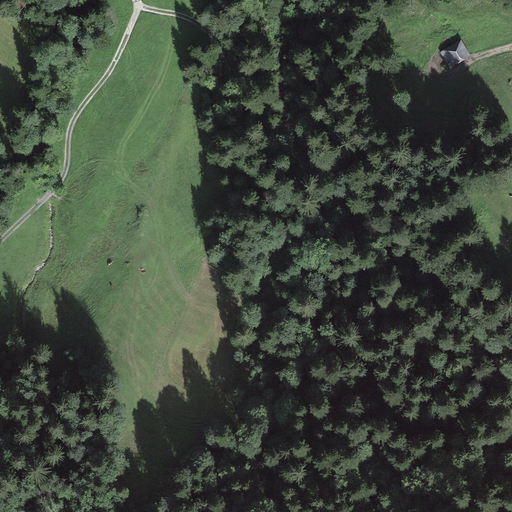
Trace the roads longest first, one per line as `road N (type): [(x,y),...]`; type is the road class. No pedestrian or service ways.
road 1 (track): [(137,6),(186,17),(213,35),(276,144),(325,180),(334,167),(325,106),(346,73),(445,74),(511,46)]
road 2 (track): [(0,240),(63,176),(71,121),(114,61),(136,0)]
